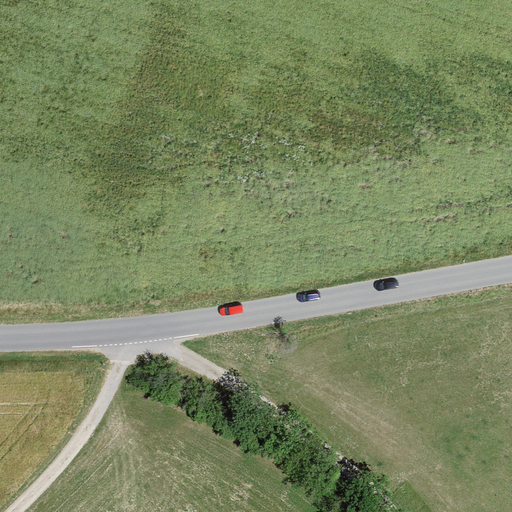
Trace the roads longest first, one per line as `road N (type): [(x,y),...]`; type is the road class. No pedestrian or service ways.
road 1 (tertiary): [(0,337),(161,329),(511,267)]
road 2 (track): [(161,329),(379,511)]
road 3 (track): [(14,511),(102,408),(116,368),(112,333)]
